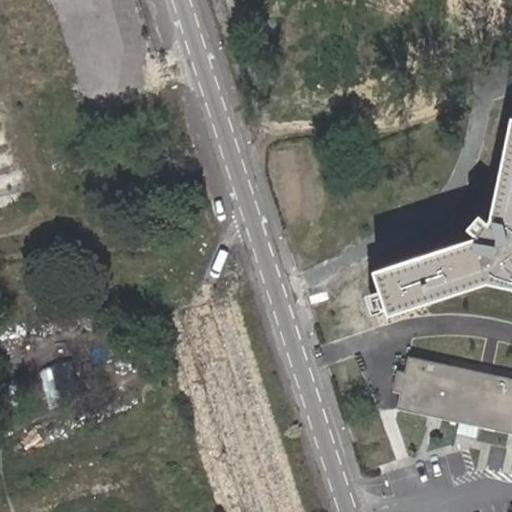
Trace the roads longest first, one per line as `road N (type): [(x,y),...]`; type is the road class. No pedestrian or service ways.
road 1 (residential): [(183,0),(350,511)]
road 2 (unknown): [(272,511),(210,330),(229,257),(256,222)]
